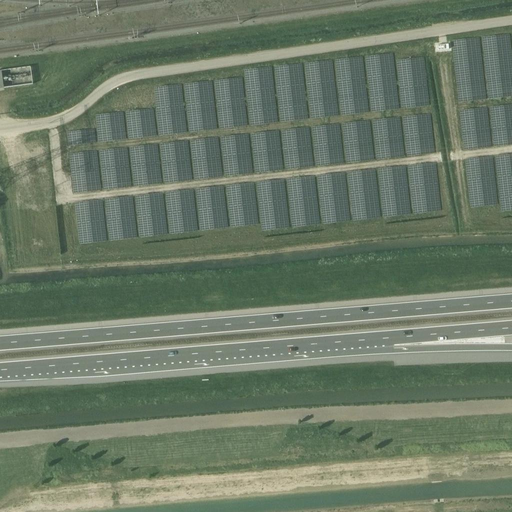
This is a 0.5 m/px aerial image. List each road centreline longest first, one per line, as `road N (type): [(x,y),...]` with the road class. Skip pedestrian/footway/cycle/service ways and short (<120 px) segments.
road 1 (unclassified): [(511,21),(139,75),(66,118),(0,130)]
road 2 (motorway): [(511,302),(0,343)]
road 3 (motorway): [(0,369),(348,342)]
road 4 (motorway): [(348,342),(388,350),(511,348)]
road 5 (motorway): [(348,342),(511,328)]
